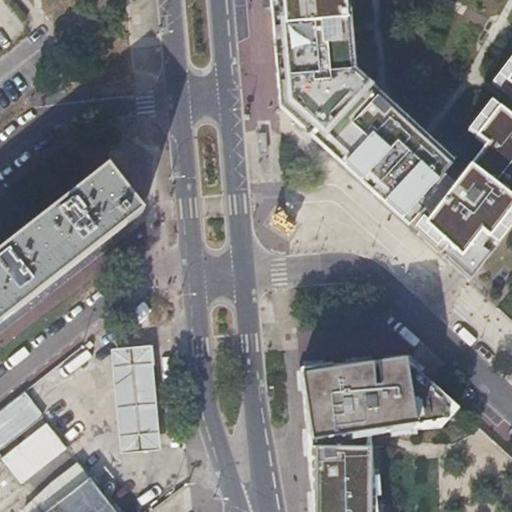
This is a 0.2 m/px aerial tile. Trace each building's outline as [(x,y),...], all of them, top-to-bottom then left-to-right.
[(269,0),(270,13),(279,109),(340,165),(346,159),(363,174),(408,215),(417,205),(443,177),(446,173),(451,168),(402,123),(349,75),(342,0),(269,0)] [(0,50),(11,42),(0,27),(0,50)] [(430,217),(417,235),(469,282),(508,231),(511,226),(511,73),(505,83),(511,88),(511,119),(497,109),(474,139),(485,146),(456,183),(454,187),(430,217)] [(402,221),(408,215),(363,174),(346,159),(340,165),(358,181),(402,221)] [(0,324),(74,267),(140,214),(108,170),(0,254),(0,324)] [(454,187),(443,177),(417,205),(430,217),(454,187)] [(155,346),(114,349),(122,458),(162,456),(155,346)] [(403,361),(299,370),(310,511),(374,511),(368,435),(440,429),(457,411),(403,361)] [(45,416),(25,391),(0,410),(0,470),(8,464),(9,463),(10,462),(5,455),(1,450),(45,416)] [(49,422),(5,455),(10,462),(9,463),(8,464),(22,482),(68,447),(49,422)] [(117,511),(80,463),(53,483),(24,510),(25,511),(117,511)]
